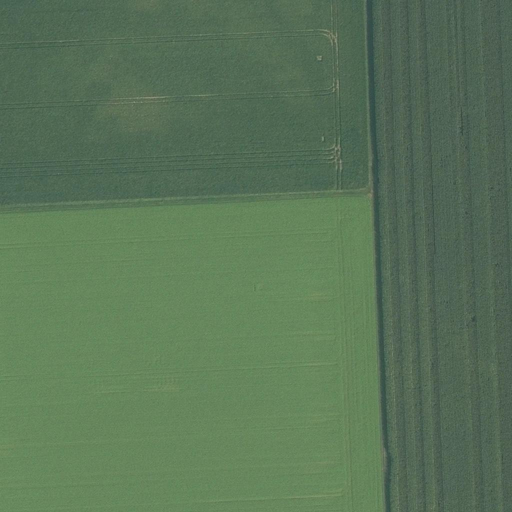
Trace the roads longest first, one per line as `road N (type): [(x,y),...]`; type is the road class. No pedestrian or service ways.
road 1 (track): [(366,0),(387,511)]
road 2 (track): [(0,209),(374,193)]
